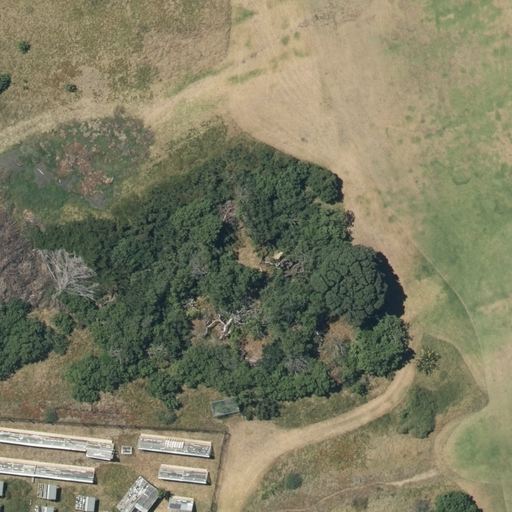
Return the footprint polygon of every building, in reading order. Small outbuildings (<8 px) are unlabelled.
[(241,396),(211,401),(214,418),(244,412),(241,396)] [(119,439),(0,425),(0,445),(117,459),(119,439)] [(213,437),(142,432),(140,450),(211,455),(213,437)] [(97,462),(0,454),(0,472),(96,480),(97,462)] [(210,467),(162,463),(161,478),(209,482),(210,467)] [(147,511),(164,491),(143,475),(117,508),(122,511),(147,511)] [(58,511),(61,481),(35,479),(32,511),(58,511)] [(74,487),(73,511),(96,511),(97,488),(74,487)]
